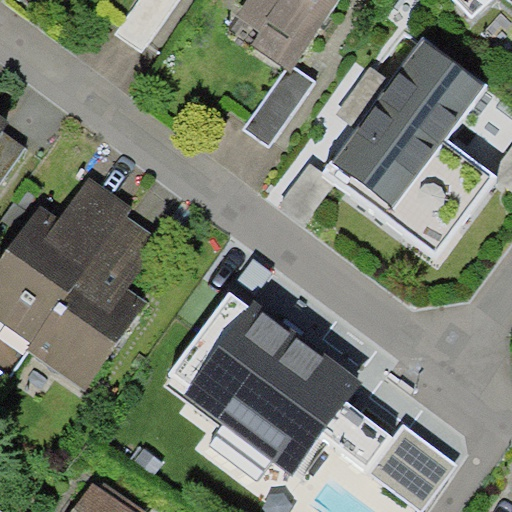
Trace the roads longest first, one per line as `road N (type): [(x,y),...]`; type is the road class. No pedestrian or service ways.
road 1 (residential): [(0,30),(433,354)]
road 2 (residential): [(511,254),(433,354)]
